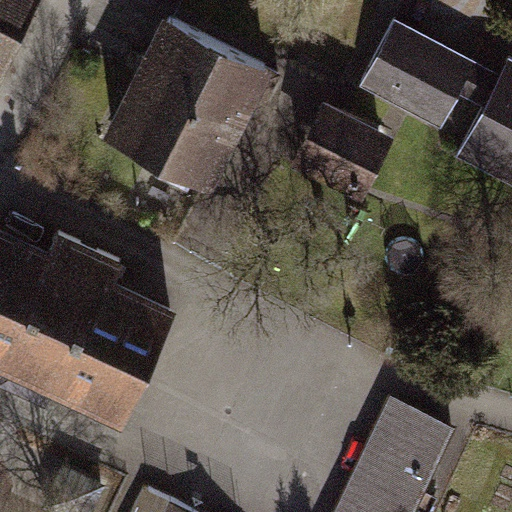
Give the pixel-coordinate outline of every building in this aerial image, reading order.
[(0,0),(0,68),(1,69),(34,0),(0,0)] [(143,72),(114,130),(209,178),(211,175),(217,178),(227,159),(220,156),(252,94),(266,101),(281,72),(266,65),(267,63),(172,15),(151,58),(144,54),(136,69),(143,72)] [(392,26),(363,80),(443,122),(460,90),(471,68),(392,26)] [(511,55),(510,55),(502,73),(476,59),(471,68),(460,90),(486,103),(488,99),(506,94),(504,87),(511,84),(511,55)] [(511,84),(504,87),(506,94),(488,99),(486,103),(464,143),(511,169),(511,84)] [(318,159),(360,180),(382,134),(341,114),(318,159)] [(0,229),(0,350),(125,408),(172,308),(111,280),(122,258),(60,229),(50,252),(0,229)] [(393,413),(345,511),(412,511),(448,439),(393,413)] [(88,511),(103,483),(65,465),(47,503),(67,511),(88,511)]
